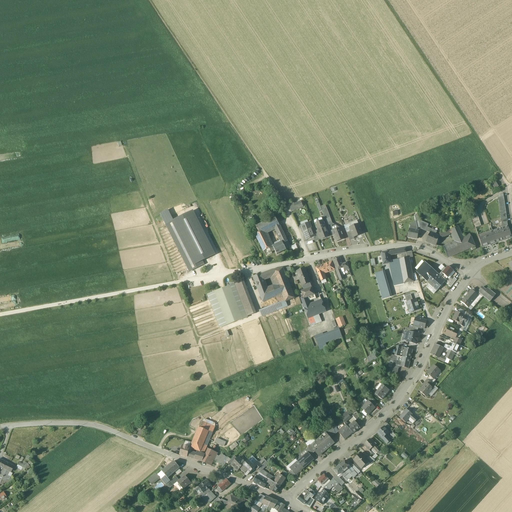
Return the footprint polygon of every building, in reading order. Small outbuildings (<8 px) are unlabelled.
[(504,197),(498,198),(501,223),(507,222),(504,197)] [(301,202),(294,204),(296,210),(303,207),(301,202)] [(475,208),(469,210),(475,228),(481,226),(475,208)] [(202,261),(215,255),(193,211),(166,225),(190,272),(204,265),(202,261)] [(275,217),(261,225),(265,233),(275,228),(280,226),(275,217)] [(321,240),(328,237),(322,219),(315,222),(318,231),(321,240)] [(350,228),(359,225),(357,221),(344,226),(347,233),(351,232),(350,228)] [(428,224),(421,221),(419,221),(420,229),(425,231),(427,227),(428,224)] [(313,235),(309,224),(301,227),(303,233),(304,233),(306,240),(313,237),(314,237),(313,235)] [(255,225),(247,229),(251,236),(255,234),(255,235),(259,233),(256,227),(255,225)] [(261,225),(256,227),(259,233),(260,235),(265,233),(261,225)] [(362,233),(359,225),(350,228),(351,232),(353,238),(354,238),(358,236),(358,235),(362,233)] [(458,227),(451,230),(452,234),(456,243),(458,247),(466,243),(463,237),(458,227)] [(508,227),(493,232),(496,243),(511,238),(508,227)] [(338,229),(333,231),(334,235),(337,242),(344,239),(340,228),(338,229)] [(417,231),(410,229),(408,238),(417,239),(418,231),(417,231)] [(451,230),(440,235),(441,239),(452,234),(451,230)] [(493,232),(478,237),(482,248),(496,243),(493,232)] [(435,235),(430,233),(426,242),(436,246),(440,237),(435,235)] [(470,234),(463,237),(466,243),(468,249),(475,247),(470,234)] [(267,236),(258,241),(263,252),(265,251),(272,247),(267,236)] [(282,242),(281,240),(271,245),(272,247),(273,247),(274,248),(277,255),(286,250),(283,244),(282,242)] [(456,243),(448,247),(449,248),(445,250),(448,258),(461,253),(458,247),(456,243)] [(466,243),(458,247),(461,253),(468,249),(466,243)] [(388,252),(381,253),(383,265),(390,264),(389,256),(388,252)] [(339,257),(332,260),(336,270),(339,269),(343,268),(342,264),(339,257)] [(409,258),(400,260),(400,264),(402,275),(403,280),(404,284),(412,282),(409,258)] [(433,270),(424,262),(416,272),(427,282),(435,273),(433,271),(433,270)] [(329,263),(323,265),(326,273),(335,270),(332,263),(329,264),(329,263)] [(400,264),(390,266),(392,277),(402,275),(400,264)] [(323,265),(319,267),(319,268),(316,269),(321,282),(326,280),(323,274),(326,273),(323,265)] [(442,273),(443,274),(448,278),(453,271),(448,267),(442,273)] [(305,268),(297,272),(298,276),(293,278),(295,282),(300,280),(299,279),(308,276),(305,268)] [(283,269),(273,270),(278,285),(288,282),(285,274),(283,269)] [(278,285),(273,270),(269,272),(271,277),(270,277),(274,287),(278,285)] [(384,272),(376,274),(383,299),(391,297),(384,272)] [(265,273),(253,278),(259,293),(267,290),(263,280),(267,278),(265,273)] [(435,273),(427,282),(430,285),(437,291),(444,282),(438,276),(435,273)] [(308,276),(299,279),(300,280),(302,287),(310,284),(311,284),(308,276)] [(451,281),(448,285),(450,288),(457,280),(454,278),(452,280),(451,281)] [(244,281),(235,284),(237,290),(246,286),(244,281)] [(278,285),(274,287),(267,290),(259,293),(263,302),(277,297),(279,302),(279,303),(285,301),(285,303),(295,299),(288,282),(278,285)] [(234,284),(208,295),(221,328),(248,317),(247,317),(245,312),(237,290),(235,284),(234,284)] [(434,294),(437,291),(430,285),(427,288),(434,294)] [(246,286),(237,290),(245,312),(254,308),(246,286)] [(304,291),(301,292),(303,298),(304,299),(306,298),(315,295),(312,288),(304,291)] [(487,288),(485,291),(481,288),(478,292),(490,302),(496,295),(487,288)] [(473,289),(469,293),(474,297),(478,293),(473,289)] [(468,294),(467,292),(463,296),(465,298),(468,301),(471,297),(472,297),(468,294)] [(471,297),(468,301),(465,298),(461,302),(468,308),(470,305),(472,306),(475,303),(473,302),(475,300),(471,297)] [(322,301),(309,306),(306,298),(304,299),(303,298),(301,299),(308,319),(326,311),(322,301)] [(407,303),(410,313),(419,310),(416,300),(413,301),(407,303)] [(279,302),(259,311),(261,316),(287,306),(285,303),(285,301),(279,303),(279,302)] [(254,308),(245,312),(247,317),(256,313),(254,308)] [(464,315),(456,312),(453,320),(460,323),(464,315)] [(464,315),(460,323),(465,325),(468,318),(468,317),(464,315)] [(342,317),(336,320),(339,327),(345,325),(342,317)] [(426,321),(415,318),(415,319),(413,326),(424,329),(426,321)] [(448,327),(445,334),(455,339),(458,332),(448,327)] [(339,330),(316,339),(318,346),(322,344),(342,337),(339,330)] [(415,333),(409,332),(407,342),(416,344),(417,341),(418,341),(418,338),(418,337),(419,334),(415,333)] [(454,343),(453,342),(450,350),(455,352),(456,353),(458,349),(460,345),(454,343)] [(435,345),(430,354),(438,358),(443,348),(442,348),(435,345)] [(413,350),(405,348),(403,354),(403,358),(410,359),(413,350)] [(450,350),(446,358),(452,361),(455,356),(455,354),(454,354),(455,352),(450,350)] [(374,353),(365,357),(369,363),(377,359),(374,353)] [(394,356),(391,355),(390,360),(393,360),(392,364),(394,365),(399,366),(401,366),(403,358),(401,357),(394,356)] [(410,359),(403,358),(401,366),(401,367),(408,368),(410,359)] [(434,366),(429,371),(427,373),(430,376),(434,379),(436,376),(435,376),(439,371),(434,366)] [(432,384),(427,380),(425,382),(426,383),(433,389),(435,386),(432,384)] [(433,389),(426,383),(419,391),(426,397),(433,389)] [(385,387),(382,385),(375,394),(382,400),(389,391),(385,387)] [(369,403),(368,401),(361,408),(368,415),(375,408),(374,407),(369,403)] [(406,409),(399,417),(406,423),(408,420),(412,415),(413,415),(406,409)] [(417,419),(412,415),(408,420),(413,424),(417,419)] [(199,428),(212,433),(215,427),(202,421),(199,428)] [(354,421),(347,427),(352,433),(353,434),(360,428),(354,421)] [(352,433),(346,425),(338,432),(345,440),(352,433)] [(389,433),(384,427),(377,433),(383,439),(385,436),(389,433)] [(212,433),(199,428),(191,447),(198,450),(197,452),(203,454),(207,443),(208,444),(209,440),(212,433)] [(336,434),(333,428),(326,434),(330,439),(336,434)] [(326,434),(316,442),(324,452),(334,443),(330,439),(326,434)] [(223,446),(225,442),(216,437),(213,442),(223,446)] [(250,437),(244,440),(248,446),(254,442),(250,437)] [(376,445),(370,439),(364,444),(369,451),(373,448),(376,445)] [(324,452),(316,442),(311,446),(315,451),(314,451),(315,452),(319,456),(324,452)] [(190,448),(183,446),(180,455),(187,457),(189,451),(190,448)] [(208,449),(202,462),(211,466),(217,453),(214,452),(208,449)] [(197,452),(189,451),(187,457),(194,459),(197,452)] [(203,454),(197,452),(194,459),(202,462),(205,455),(203,454)] [(307,453),(297,462),(303,469),(313,460),(310,456),(307,453)] [(361,453),(353,460),(354,461),(361,468),(368,462),(366,459),(361,453)] [(219,457),(216,461),(223,467),(227,462),(224,460),(227,458),(222,454),(219,457)] [(372,458),(369,456),(366,459),(368,462),(370,465),(375,461),(374,460),(373,459),(372,458)] [(241,460),(238,458),(231,465),(234,468),(234,470),(237,470),(238,471),(240,469),(246,463),(243,460),(241,460)] [(10,465),(0,459),(0,467),(6,471),(10,465)] [(248,460),(246,463),(240,469),(243,472),(245,474),(247,476),(250,473),(255,469),(256,467),(254,466),(248,460)] [(174,461),(158,475),(164,482),(168,479),(168,478),(180,468),(174,461)] [(349,466),(345,461),(339,465),(347,475),(349,474),(350,472),(347,468),(349,466)] [(361,468),(354,461),(351,463),(355,466),(359,470),(359,471),(362,469),(361,468)] [(262,466),(257,470),(260,472),(263,470),(269,464),(266,462),(262,466)] [(303,469),(297,462),(290,468),(291,470),(295,475),(296,475),(303,469)] [(347,475),(339,465),(334,470),(338,475),(341,473),(344,477),(347,475)] [(9,473),(3,470),(1,475),(0,474),(0,480),(1,481),(4,482),(9,473)] [(274,478),(268,474),(263,470),(260,472),(260,473),(266,477),(267,478),(269,480),(274,483),(277,478),(275,477),(274,478)] [(266,477),(260,473),(257,476),(268,483),(268,481),(266,480),(267,478),(266,477)] [(277,478),(274,483),(275,483),(280,487),(286,479),(285,478),(280,475),(279,474),(277,478)] [(324,474),(317,480),(322,485),(328,479),(324,474)] [(191,483),(185,475),(179,480),(177,482),(183,489),(191,483)] [(257,476),(254,482),(264,488),(268,483),(257,476)] [(337,476),(333,479),(337,483),(338,484),(342,480),(337,476)] [(176,477),(171,481),(174,485),(177,482),(179,480),(176,477)] [(231,484),(226,479),(218,487),(222,491),(231,484)] [(374,479),(371,483),(376,487),(379,484),(374,479)] [(212,486),(207,480),(199,487),(203,493),(204,493),(204,492),(208,489),(212,486)] [(280,487),(275,483),(274,483),(270,491),(275,494),(280,487)] [(324,490),(320,494),(319,493),(314,500),(322,505),(324,502),(329,495),(324,490)] [(306,494),(304,498),(301,495),(298,499),(304,504),(310,497),(312,495),(308,492),(306,494)] [(360,501),(359,500),(358,501),(356,499),(351,494),(349,495),(358,504),(364,499),(356,492),(355,493),(361,500),(360,501)] [(263,496),(260,494),(253,506),(256,508),(259,503),(262,504),(265,498),(263,496)] [(209,498),(206,501),(208,504),(215,497),(213,495),(209,498)] [(244,502),(231,496),(228,502),(227,505),(233,508),(233,509),(239,511),(240,511),(243,505),(245,502),(244,502)] [(273,499),(266,496),(265,498),(262,504),(264,505),(268,507),(273,499)] [(310,497),(304,504),(309,507),(313,499),(312,499),(310,497)] [(278,502),(273,499),(268,507),(271,508),(274,509),(277,504),(278,502)] [(280,511),(285,506),(278,502),(277,504),(280,505),(276,511),(277,511),(280,511)]
